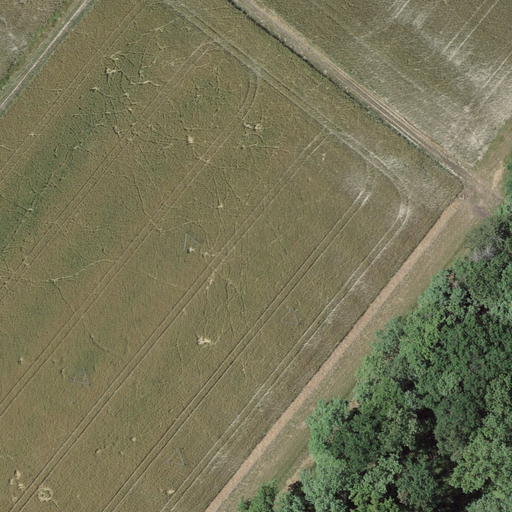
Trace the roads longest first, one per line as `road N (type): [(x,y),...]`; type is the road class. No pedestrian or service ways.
road 1 (track): [(511,213),(242,0)]
road 2 (track): [(0,99),(79,0)]
